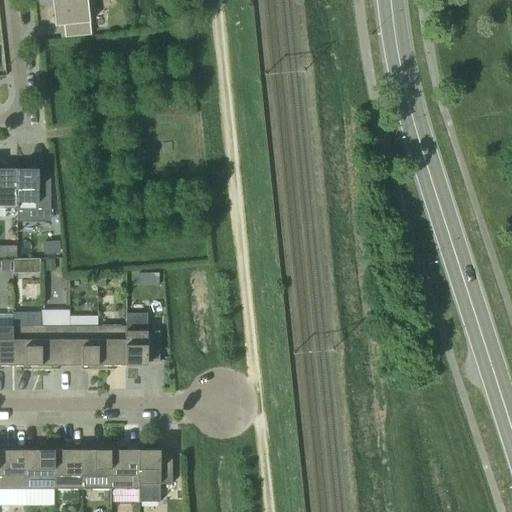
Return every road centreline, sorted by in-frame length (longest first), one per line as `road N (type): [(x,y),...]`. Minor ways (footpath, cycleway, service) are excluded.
road 1 (track): [(272,511),(219,0)]
road 2 (tertiary): [(511,431),(422,158),(390,0)]
road 3 (residential): [(0,407),(219,404)]
road 4 (residential): [(0,123),(23,116),(26,94),(14,0)]
